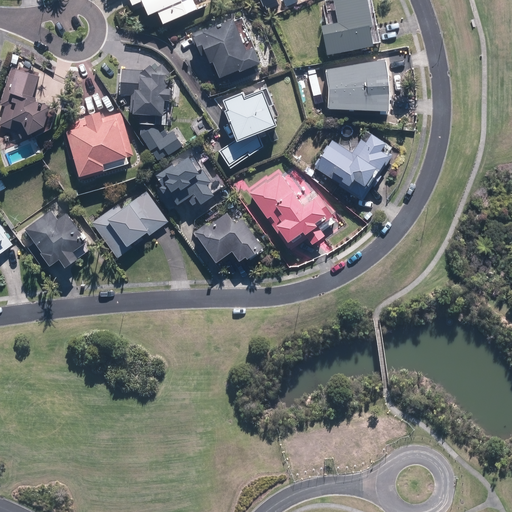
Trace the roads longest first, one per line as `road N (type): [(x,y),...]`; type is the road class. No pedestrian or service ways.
road 1 (residential): [(0,318),(286,297),(371,255),(422,193),(440,131),(435,48),(416,0)]
road 2 (residential): [(5,16),(83,8),(97,37),(79,52),(24,26)]
road 3 (residential): [(384,487),(308,489),(267,511)]
road 4 (residential): [(384,481),(400,458),(433,461),(445,484),(430,511)]
